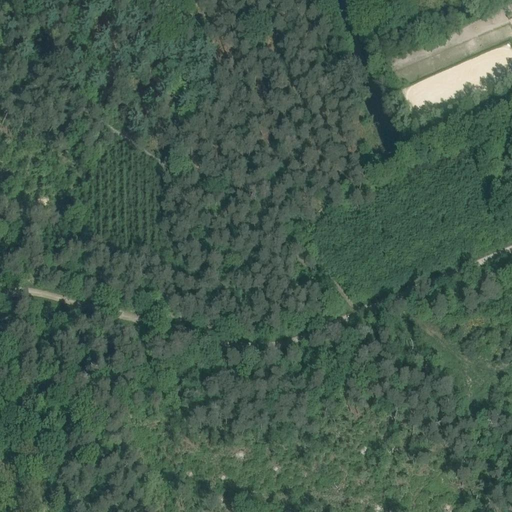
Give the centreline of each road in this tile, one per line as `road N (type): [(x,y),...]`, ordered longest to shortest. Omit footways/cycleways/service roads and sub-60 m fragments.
road 1 (track): [(0,299),(20,290),(260,347),(511,251)]
road 2 (track): [(47,511),(0,355)]
